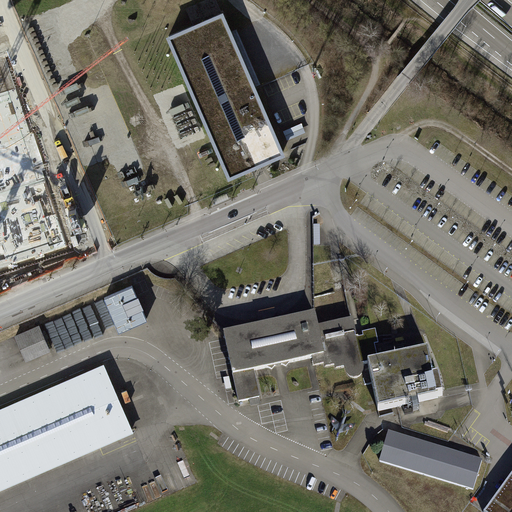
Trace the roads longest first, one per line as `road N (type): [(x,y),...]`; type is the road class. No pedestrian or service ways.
road 1 (residential): [(343,165),(0,312)]
road 2 (track): [(202,225),(110,29),(112,0)]
road 3 (track): [(313,0),(365,39),(375,57),(374,79),(343,135),(343,165)]
road 4 (track): [(511,172),(443,124),(418,126),(398,146)]
